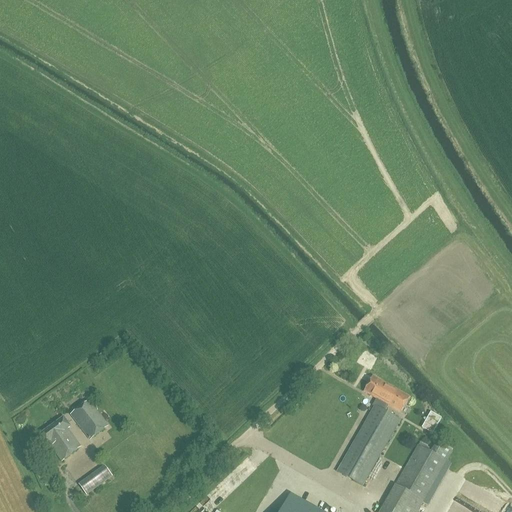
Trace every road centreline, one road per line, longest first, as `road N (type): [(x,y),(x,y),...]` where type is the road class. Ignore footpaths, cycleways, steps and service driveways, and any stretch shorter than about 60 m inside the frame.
road 1 (unclassified): [(164,511),(372,316)]
road 2 (track): [(416,0),(463,136),(511,213)]
road 3 (track): [(511,494),(483,466),(464,463),(448,473),(426,511)]
